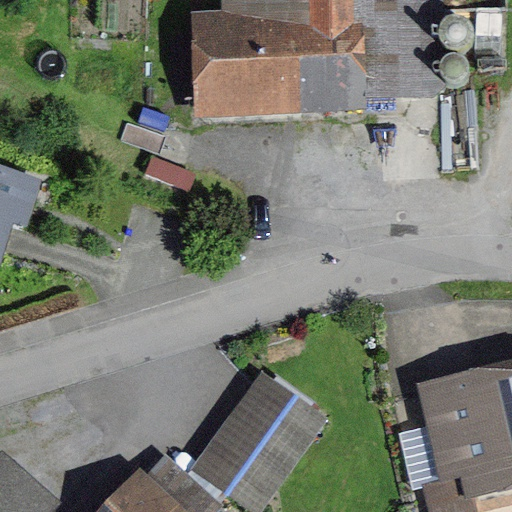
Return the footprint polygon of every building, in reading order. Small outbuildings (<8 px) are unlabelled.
[(439,0),(233,0),(233,16),(203,17),(205,104),(441,94),(439,0)] [(0,237),(17,180),(0,174),(0,237)] [(511,500),(511,374),(400,400),(426,511),(476,511),(476,509),(511,500)] [(262,396),(204,477),(252,511),(311,431),(262,396)] [(0,511),(46,511),(48,509),(3,470),(0,473),(0,511)] [(161,511),(136,489),(114,511),(161,511)]
